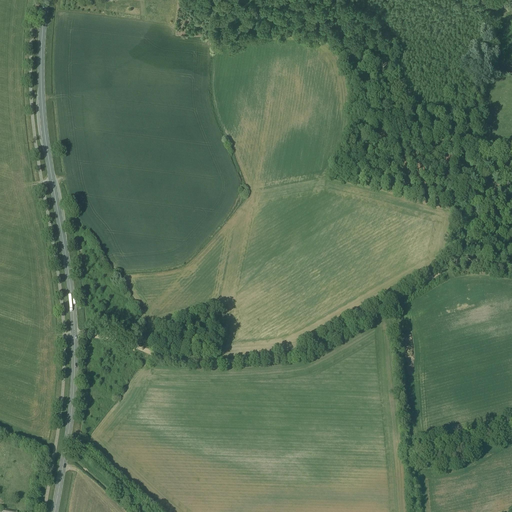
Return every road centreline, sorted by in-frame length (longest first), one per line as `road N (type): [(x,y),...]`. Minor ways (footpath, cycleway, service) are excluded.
road 1 (primary): [(54,511),(74,373),(71,297),(42,120),(45,0)]
road 2 (track): [(511,267),(452,262),(280,357),(209,361),(73,334)]
